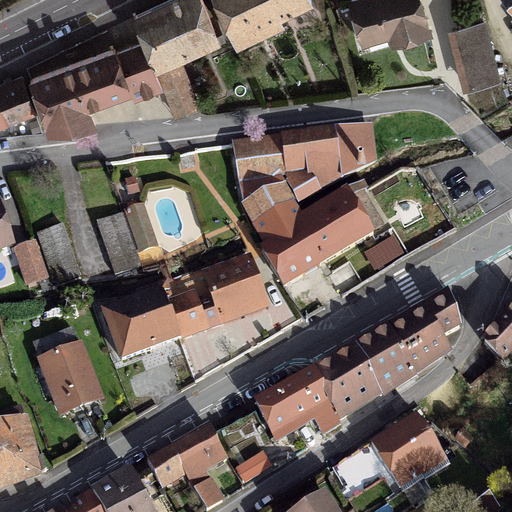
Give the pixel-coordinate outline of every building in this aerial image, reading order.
[(203,0),(167,0),(134,15),(144,41),(162,85),(173,113),(197,103),(178,55),(175,49),(216,30),(209,14),(203,0)] [(215,0),(232,36),(306,0),(215,0)] [(404,30),(407,39),(430,32),(419,0),(349,0),(362,43),(390,34),(404,30)] [(175,49),(178,55),(223,34),(213,12),(209,14),(216,30),(175,49)] [(460,61),(467,86),(498,78),(483,21),(455,28),(463,60),(460,61)] [(390,34),(392,44),(407,39),(404,30),(390,34)] [(116,51),(114,48),(30,79),(49,129),(95,123),(87,104),(130,88),(133,96),(162,85),(144,41),(116,51)] [(4,83),(0,84),(0,105),(7,122),(24,115),(30,130),(40,126),(35,110),(22,76),(12,79),(4,83)] [(255,227),(291,206),(375,161),(370,127),(232,145),(238,173),(244,206),(251,219),(255,227)] [(410,189),(425,180),(417,168),(400,169),(399,170),(410,189)] [(328,203),(332,209),(361,192),(367,189),(363,182),(328,203)] [(382,225),(361,192),(332,209),(303,226),(267,248),(261,251),(283,287),(373,235),(371,232),(382,225)] [(267,248),(303,226),(301,222),(296,214),(291,206),(255,227),(260,236),(265,245),(267,248)] [(0,248),(12,245),(0,208),(0,248)] [(155,245),(143,208),(126,213),(139,251),(155,245)] [(96,223),(115,276),(140,267),(122,214),(96,223)] [(63,225),(37,234),(56,287),(81,278),(63,225)] [(162,293),(179,338),(204,329),(266,306),(249,259),(204,276),(211,295),(195,301),(193,295),(192,296),(188,298),(170,304),(168,304),(164,292),(162,293)] [(162,292),(162,293),(164,292),(169,290),(166,283),(157,286),(160,293),(162,292)] [(162,293),(162,292),(160,293),(105,314),(121,360),(179,338),(162,293)] [(415,375),(417,374),(416,371),(443,354),(447,348),(440,338),(459,328),(448,293),(416,312),(387,328),(415,375)] [(511,314),(484,343),(501,360),(511,349),(511,314)] [(415,375),(387,328),(362,342),(356,346),(382,394),(383,396),(415,375)] [(61,413),(99,398),(73,330),(34,345),(61,413)] [(332,360),(316,369),(312,371),(331,405),(339,420),(382,394),(356,346),(332,360)] [(255,404),(273,436),(331,405),(312,371),(255,404)] [(473,429),(486,420),(476,407),(460,418),(464,424),(468,421),(473,429)] [(0,427),(24,420),(21,408),(0,414),(0,427)] [(390,475),(398,488),(420,474),(445,459),(417,417),(371,446),(390,475)] [(0,487),(31,477),(46,471),(42,458),(36,459),(24,420),(0,427),(0,487)] [(183,444),(171,450),(185,475),(200,466),(222,453),(208,429),(183,444)] [(351,499),(390,475),(371,446),(333,469),(351,499)] [(154,459),(147,463),(162,489),(164,487),(185,475),(171,450),(154,459)] [(200,466),(204,473),(226,460),(222,453),(200,466)] [(424,481),(449,465),(445,459),(420,474),(423,479),(424,481)] [(200,466),(185,475),(189,482),(204,473),(200,466)] [(151,511),(129,474),(93,495),(94,498),(102,511),(151,511)] [(420,474),(398,488),(402,493),(423,479),(420,474)] [(191,486),(194,491),(210,481),(206,475),(191,483),(192,486),(191,486)] [(222,501),(210,481),(194,491),(206,510),(222,501)] [(162,489),(159,491),(161,496),(167,493),(164,487),(162,489)] [(74,504),(76,508),(94,498),(91,494),(74,504)] [(494,511),(500,508),(489,494),(465,511),(494,511)] [(102,511),(94,498),(76,508),(68,511),(102,511)] [(331,511),(323,499),(303,511),(331,511)]
